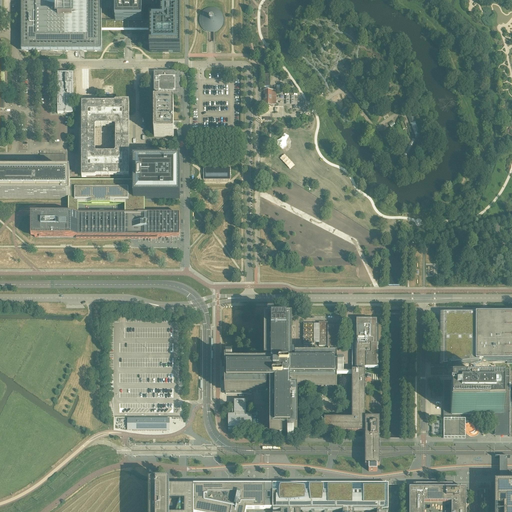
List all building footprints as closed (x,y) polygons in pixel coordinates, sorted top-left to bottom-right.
[(101,52),(101,28),(101,24),(99,24),(99,21),(101,21),(101,0),(28,0),(29,2),(21,0),(21,52),(26,52),(84,52),(101,52)] [(120,28),(121,28),(121,29),(122,29),(123,29),(124,28),(126,28),(127,29),(127,30),(128,30),(129,30),(130,30),(130,29),(130,28),(132,28),(135,28),(136,28),(136,27),(137,27),(138,28),(139,28),(140,28),(141,28),(142,28),(142,29),(143,29),(143,28),(144,28),(144,27),(145,27),(146,28),(146,29),(147,29),(148,29),(148,28),(149,28),(151,28),(151,21),(142,21),(141,0),(114,0),(115,21),(101,21),(99,21),(99,24),(101,24),(101,28),(104,28),(105,28),(106,29),(107,29),(108,28),(109,28),(110,29),(111,29),(112,29),(113,29),(114,28),(115,28),(116,28),(116,29),(117,29),(119,28),(120,28)] [(151,21),(151,28),(151,52),(180,53),(179,0),(152,0),(153,21),(151,21)] [(208,31),(209,32),(210,32),(211,32),(212,32),(213,32),(214,31),(215,31),(216,31),(217,30),(218,29),(219,29),(220,28),(220,27),(221,27),(221,26),(222,25),(222,24),(222,23),(223,22),(223,21),(223,20),(223,19),(223,18),(222,17),(222,16),(221,15),(221,14),(220,13),(219,12),(219,11),(218,11),(217,10),(216,10),(215,9),(214,9),(213,9),(212,9),(211,9),(210,9),(209,9),(208,9),(207,9),(206,10),(205,10),(205,11),(204,11),(203,12),(202,13),(202,14),(201,14),(201,15),(200,16),(200,17),(200,18),(200,19),(200,20),(200,21),(200,22),(200,23),(200,24),(201,25),(201,26),(202,27),(203,28),(204,29),(205,30),(206,30),(206,31),(207,31),(208,31)] [(321,54),(328,63),(329,63),(324,54),(327,52),(330,50),(326,45),(320,49),(315,44),(314,44),(319,50),(320,52),(321,54)] [(342,78),(341,79),(371,119),(372,119),(371,115),(379,109),(367,92),(377,85),(381,91),(392,83),(380,67),(369,75),(374,81),(364,88),(353,74),(345,80),(342,78)] [(161,104),(161,98),(161,97),(174,97),(180,97),(180,72),(154,72),(154,74),(153,74),(153,80),(154,80),(154,97),(156,97),(156,104),(154,104),(154,137),(174,137),(174,128),(177,128),(176,126),(177,126),(177,125),(177,124),(176,124),(175,122),(174,122),(174,104),(161,104)] [(73,113),(73,73),(58,73),(58,114),(73,113)] [(281,74),(264,74),(264,86),(270,86),(270,77),(281,77),(281,74)] [(131,75),(116,75),(115,99),(122,99),(122,103),(131,103),(131,75)] [(264,90),(264,106),(268,106),(272,106),(272,104),(276,104),(276,91),(270,91),(264,90)] [(286,95),(286,104),(295,104),(295,95),(286,95)] [(89,104),(82,104),(82,114),(82,155),(82,166),(82,169),(82,171),(82,173),(82,179),(92,179),(129,179),(129,162),(129,152),(129,116),(129,113),(129,104),(114,104),(93,104),(89,104)] [(420,134),(414,118),(409,120),(415,135),(420,134)] [(396,152),(392,146),(398,142),(394,136),(388,141),(382,133),(381,134),(388,143),(389,145),(395,153),(396,152)] [(40,155),(40,164),(65,164),(65,155),(40,155)] [(134,177),(134,182),(134,199),(145,199),(179,199),(179,191),(179,162),(145,162),(134,162),(134,177)] [(204,174),(204,180),(230,180),(230,168),(204,168),(204,174)] [(0,198),(68,198),(70,198),(70,183),(70,174),(34,174),(34,172),(28,172),(28,173),(27,173),(26,173),(26,172),(23,172),(23,173),(20,173),(20,172),(12,172),(12,174),(0,173),(0,198)] [(68,208),(68,215),(78,215),(78,208),(78,205),(125,205),(125,208),(125,215),(131,215),(144,215),(145,215),(145,199),(134,199),(134,182),(131,182),(74,183),(72,183),(72,199),(70,199),(70,198),(68,198),(68,208)] [(179,215),(145,215),(144,215),(131,215),(125,215),(78,215),(68,215),(31,215),(31,238),(35,238),(76,238),(76,240),(131,240),(133,240),(158,240),(158,238),(179,238),(179,215)] [(440,314),(439,314),(439,362),(440,362),(454,362),(493,362),(506,362),(507,362),(511,362),(511,350),(511,329),(486,329),(486,314),(440,314)] [(371,320),(372,320),(365,320),(355,320),(355,327),(354,327),(354,329),(354,330),(354,333),(354,334),(354,336),(353,338),(353,344),(352,346),(352,348),(352,351),(352,353),(352,368),(359,368),(361,368),(378,368),(379,368),(379,345),(378,345),(378,320),(371,320)] [(271,391),(271,427),(271,432),(280,432),(282,432),(296,432),(296,430),(299,430),(299,415),(296,415),(296,392),(295,392),(295,387),(336,387),(336,378),(336,376),(336,373),(336,371),(336,368),(336,362),(295,362),(295,363),(291,363),(291,323),(288,322),(288,321),(280,321),(280,322),(265,322),(265,363),(267,363),(267,367),(226,367),(226,376),(225,376),(225,378),(226,378),(226,393),(266,393),(266,391),(268,391),(271,391)] [(319,323),(319,325),(319,347),(328,347),(328,348),(339,348),(339,326),(328,326),(328,323),(319,323)] [(303,345),(308,345),(314,345),(314,324),(303,324),(303,345)] [(352,371),(352,373),(352,376),(352,419),(324,419),(324,421),(318,421),(318,425),(324,425),(324,432),(365,432),(365,440),(365,448),(365,449),(365,456),(365,458),(365,459),(365,467),(368,467),(368,472),(377,472),(377,467),(379,467),(379,459),(379,458),(379,457),(379,456),(379,449),(379,448),(379,442),(379,440),(379,439),(379,419),(365,419),(365,382),(371,382),(371,378),(365,378),(365,371),(361,371),(359,371),(352,371)] [(465,415),(495,415),(495,437),(502,437),(509,437),(509,371),(504,371),(495,371),(495,372),(495,390),(495,393),(484,392),(484,390),(463,390),(463,393),(459,393),(452,393),(451,393),(451,399),(446,399),(446,421),(460,421),(460,414),(465,414),(465,415)] [(446,381),(446,399),(451,399),(451,393),(452,393),(459,393),(459,390),(460,390),(460,381),(446,381)] [(232,415),(228,415),(228,429),(228,432),(231,432),(233,432),(243,432),(243,429),(252,429),(252,425),(257,425),(257,423),(257,420),(257,417),(253,417),(252,417),(252,415),(246,415),(246,405),(246,402),(246,401),(238,401),(236,401),(235,401),(234,401),(234,408),(232,408),(232,415)] [(133,421),(133,422),(133,429),(133,431),(146,431),(164,431),(167,431),(167,428),(167,422),(167,419),(166,419),(133,419),(133,421)] [(461,437),(460,421),(446,421),(446,437),(461,437)] [(303,484),(303,485),(272,485),(268,485),(265,485),(229,485),(178,485),(177,485),(173,485),(164,485),(149,485),(149,499),(149,511),(245,511),(246,509),(265,509),(269,509),(271,509),(272,509),(272,511),(281,511),(280,511),(381,511),(382,511),(388,511),(388,485),(308,485),(308,484),(307,483),(306,482),(305,482),(304,483),(303,483),(303,484)] [(511,511),(511,484),(506,485),(499,485),(491,485),(491,490),(491,499),(504,499),(504,507),(503,511),(511,511)] [(491,499),(491,507),(504,507),(504,499),(491,499)]
